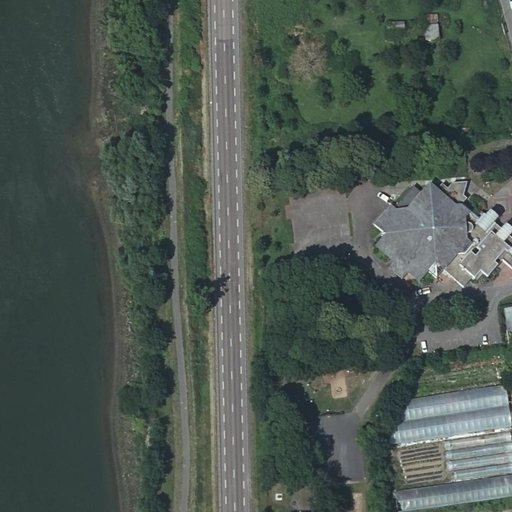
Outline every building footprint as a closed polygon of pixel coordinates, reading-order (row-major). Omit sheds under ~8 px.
[(425,39),(438,39),(438,15),(426,15),(425,39)] [(494,255),(500,260),(511,268),(511,266),(511,239),(507,236),(497,227),(492,223),(481,214),(480,213),(476,217),(459,204),(463,199),(459,195),(463,182),(448,183),(444,188),(438,184),(433,190),(426,185),(405,209),(401,210),(398,213),(391,208),(388,212),(385,210),(373,225),(382,232),(380,234),(382,236),(375,245),(390,257),(392,254),(396,257),(394,260),(389,267),(402,278),(408,271),(418,280),(426,271),(434,278),(441,270),(461,286),(470,276),(475,280),(481,273),(486,277),(495,265),(489,260),(494,255)] [(481,214),(492,223),(501,224),(491,215),(481,214)] [(497,227),(507,236),(511,236),(511,233),(506,228),(497,227)] [(489,260),(495,265),(500,260),(494,255),(489,260)] [(511,330),(511,309),(502,311),(505,332),(511,330)] [(506,387),(403,398),(405,420),(397,421),(398,428),(391,429),(393,442),(510,429),(506,387)] [(397,509),(511,496),(511,477),(395,490),(397,509)]
